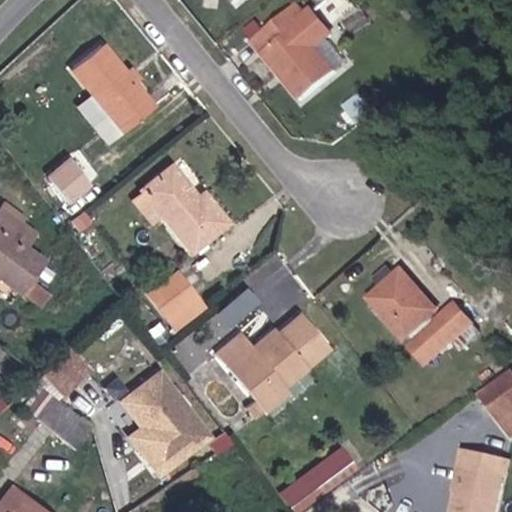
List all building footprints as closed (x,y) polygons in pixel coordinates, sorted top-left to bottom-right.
[(310,94),(346,66),(326,42),(341,30),(320,4),(316,8),(309,0),(305,0),(273,26),(281,37),(276,41),(300,74),(296,77),(310,94)] [(276,41),(281,37),(273,26),(268,30),(276,41)] [(71,63),(121,126),(148,103),(98,39),(71,63)] [(68,154),(46,173),(69,200),(92,181),(68,154)] [(194,252),(229,223),(207,191),(198,197),(173,164),(145,188),(194,252)] [(0,199),(0,268),(23,286),(46,256),(23,239),(30,226),(13,216),(17,209),(1,198),(0,199)] [(382,259),(367,274),(377,285),(369,293),(409,336),(440,304),(400,265),(394,271),(382,259)] [(174,267),(150,286),(170,312),(193,295),(174,267)] [(235,326),(257,293),(240,281),(218,315),(235,326)] [(182,329),(205,310),(193,295),(170,312),(182,329)] [(455,302),(415,342),(432,362),(473,322),(455,302)] [(254,354),(233,373),(269,415),(292,396),(288,390),(330,354),(300,317),(279,334),(274,328),(250,348),(254,354)] [(212,349),(233,373),(254,354),(250,348),(235,329),(212,349)] [(62,345),(45,380),(73,393),(89,358),(62,345)] [(511,360),(481,384),(511,424),(511,360)] [(210,434),(162,372),(125,401),(154,438),(142,448),(161,472),(210,434)] [(38,420),(56,392),(33,377),(7,399),(38,420)] [(76,445),(93,416),(56,392),(38,420),(76,445)] [(296,506),(354,459),(343,445),(286,492),(296,506)] [(488,511),(497,468),(458,460),(447,511),(488,511)] [(68,511),(11,468),(0,482),(0,496),(6,502),(0,510),(0,511),(68,511)]
